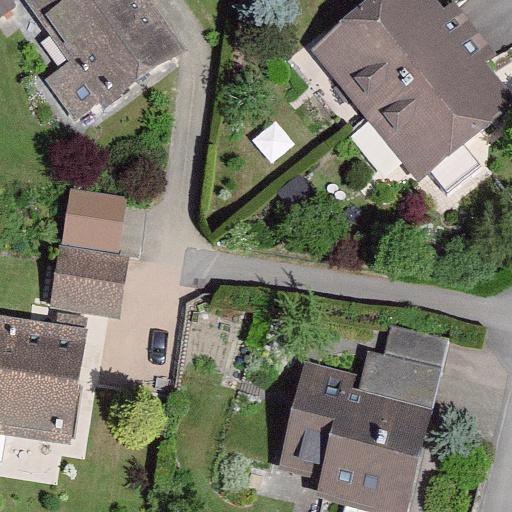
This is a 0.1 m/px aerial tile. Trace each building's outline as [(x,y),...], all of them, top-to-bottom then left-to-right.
[(20,0),(19,1),(101,125),(189,67),(148,5),(155,0),(20,0)] [(511,105),(430,0),(383,0),(298,66),(348,131),(404,203),(511,120),(511,105)] [(120,256),(128,202),(70,194),(62,248),(120,256)] [(61,252),(52,313),(121,323),(130,262),(61,252)] [(89,337),(0,324),(0,438),(73,449),(89,337)] [(359,394),(434,411),(450,343),(391,330),(385,359),(368,355),(363,378),(359,394)] [(363,378),(305,365),(280,474),(323,484),(319,503),(359,511),(412,511),(435,411),(434,411),(359,394),(363,378)]
